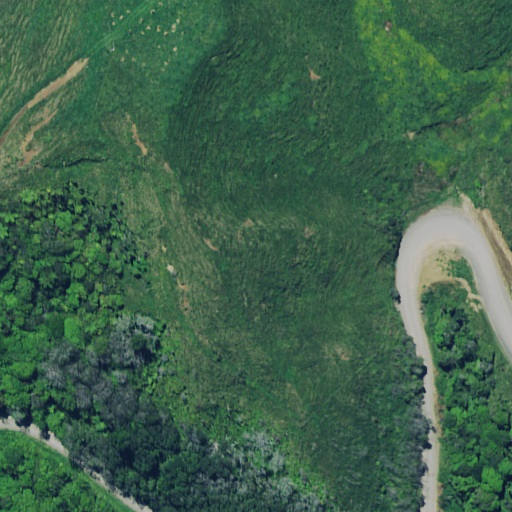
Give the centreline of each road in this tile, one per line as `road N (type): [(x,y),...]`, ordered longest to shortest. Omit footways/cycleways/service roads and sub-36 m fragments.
road 1 (unclassified): [(432,511),(414,212),(456,212),(484,247),(487,284),(511,338)]
road 2 (unclassified): [(0,417),(37,430),(154,511)]
